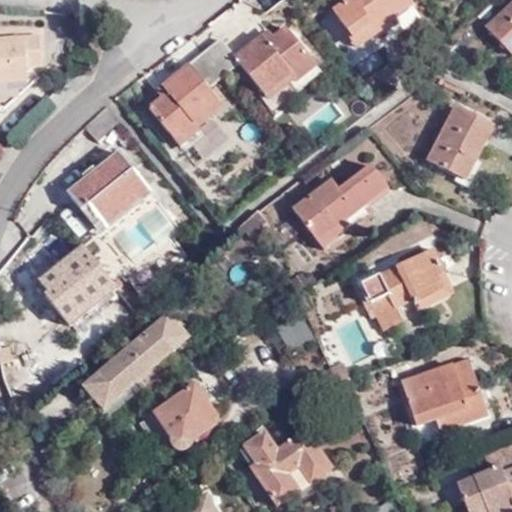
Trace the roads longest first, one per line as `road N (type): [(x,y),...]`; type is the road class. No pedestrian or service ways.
road 1 (residential): [(179,17),(37,154),(0,256)]
road 2 (residential): [(50,0),(179,17)]
